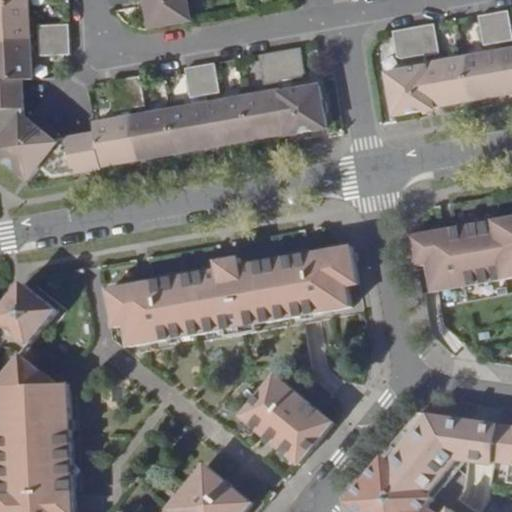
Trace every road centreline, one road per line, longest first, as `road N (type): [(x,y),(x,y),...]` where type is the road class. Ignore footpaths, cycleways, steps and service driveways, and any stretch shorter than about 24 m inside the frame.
road 1 (tertiary): [(0,239),(373,173)]
road 2 (residential): [(342,17),(114,55),(101,43),(94,0)]
road 3 (residential): [(407,377),(373,173)]
road 4 (residential): [(306,505),(407,377)]
road 5 (residential): [(373,173),(342,17)]
road 6 (tertiary): [(373,173),(511,148)]
